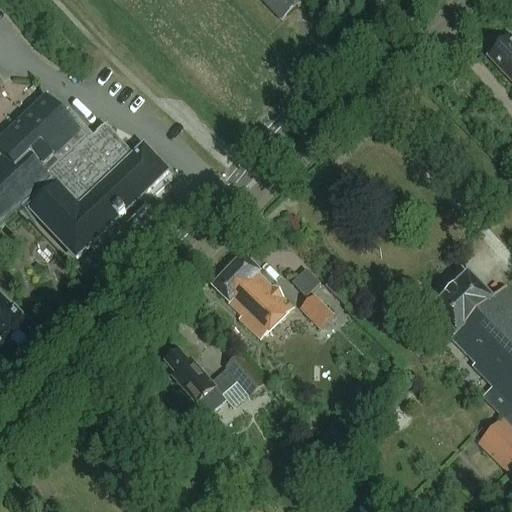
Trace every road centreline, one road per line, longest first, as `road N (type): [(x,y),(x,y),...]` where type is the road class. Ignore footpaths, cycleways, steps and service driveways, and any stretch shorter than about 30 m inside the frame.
road 1 (secondary): [(68,385),(466,0)]
road 2 (unclassified): [(188,511),(68,385)]
